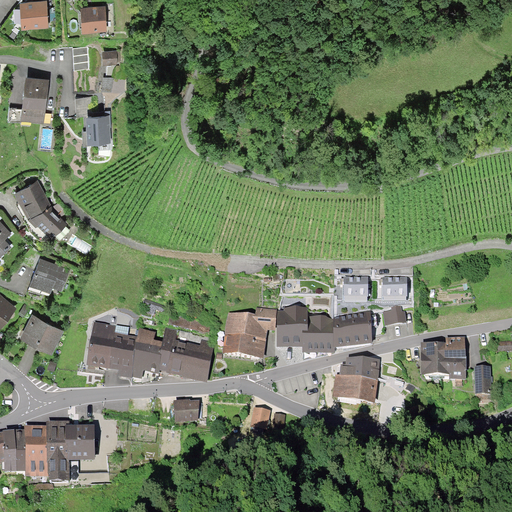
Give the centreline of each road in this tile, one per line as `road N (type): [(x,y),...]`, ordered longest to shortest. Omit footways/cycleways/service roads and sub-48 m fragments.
road 1 (track): [(511,147),(361,188),(283,183),(226,165),(188,132),(193,36),(168,0)]
road 2 (tertiary): [(245,387),(382,433),(430,437),(511,417)]
road 3 (residential): [(511,323),(356,353),(245,387)]
road 4 (tertiary): [(35,409),(145,390),(245,387)]
road 5 (track): [(511,488),(363,511)]
